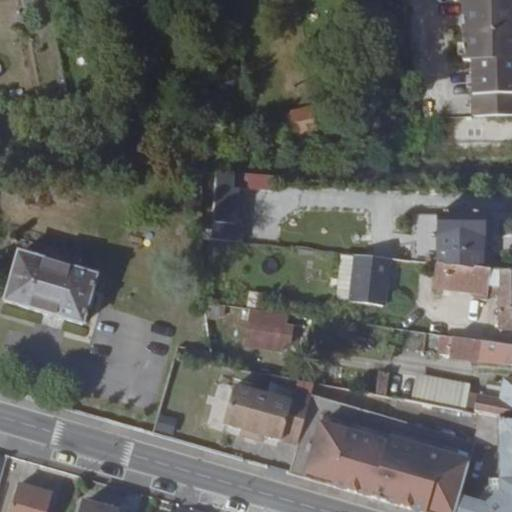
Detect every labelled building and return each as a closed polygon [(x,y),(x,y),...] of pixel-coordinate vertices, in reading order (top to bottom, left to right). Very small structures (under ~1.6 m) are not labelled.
[(511,0),(462,0),(463,62),(472,62),(473,96),(511,95),(511,0)] [(511,95),(473,96),(473,118),(511,116),(511,95)] [(313,109),(287,115),(291,135),(317,129),(313,109)] [(71,114),(50,116),(52,135),(74,133),(71,114)] [(213,241),(240,242),(242,175),(216,174),(213,241)] [(413,212),(413,263),(437,266),(438,212),(413,212)] [(485,213),(438,212),(437,266),(484,271),(485,213)] [(96,277),(19,254),(5,301),(82,324),(96,277)] [(390,261),(341,256),(339,282),(353,283),(351,303),(384,307),(390,261)] [(484,271),(437,266),(434,288),(487,295),(489,287),(491,272),(484,271)] [(511,271),(500,272),(500,289),(500,297),(500,304),(500,309),(501,331),(511,330),(511,271)] [(500,272),(498,272),(491,272),(489,287),(500,289),(500,272)] [(353,283),(339,282),(336,302),(351,303),(353,283)] [(289,315),(252,310),(250,322),(287,328),(289,315)] [(287,328),(250,322),(245,346),(279,351),(280,344),(290,345),(293,329),(287,328)] [(468,339),(442,336),(439,355),(449,357),(449,358),(466,360),(468,339)] [(511,345),(468,339),(466,360),(511,365),(511,345)] [(431,377),(416,375),(416,378),(411,402),(426,405),(431,377)] [(444,379),(431,377),(426,405),(439,407),(444,379)] [(457,381),(444,379),(439,407),(452,409),(457,381)] [(511,380),(504,379),(502,387),(496,417),(498,418),(499,418),(511,420),(511,380)] [(472,383),(457,381),(452,409),(463,411),(466,412),(467,412),(470,394),(472,385),(472,383)] [(502,387),(487,385),(485,397),(470,394),(467,412),(484,416),(496,417),(502,387)] [(296,446),(310,398),(293,393),(290,403),(267,396),(234,386),(223,424),(242,430),(264,436),(296,446)] [(319,424),(387,444),(388,439),(389,434),(322,415),(319,424)] [(511,420),(499,418),(501,481),(511,480),(511,420)] [(319,424),(304,476),(331,483),(330,487),(413,511),(425,511),(426,511),(427,511),(455,511),(460,497),(470,463),(388,439),(387,444),(319,424)] [(388,439),(470,463),(473,453),(391,429),(389,434),(388,439)] [(264,436),(242,430),(240,436),(262,443),(264,436)] [(304,476),(303,479),(330,487),(331,483),(304,476)] [(486,505),(460,497),(455,511),(511,511),(511,480),(501,481),(502,492),(486,505)] [(501,481),(460,497),(486,505),(502,492),(501,481)] [(48,511),(53,494),(18,484),(9,511),(48,511)] [(83,502),(80,511),(117,511),(118,511),(83,502)]
